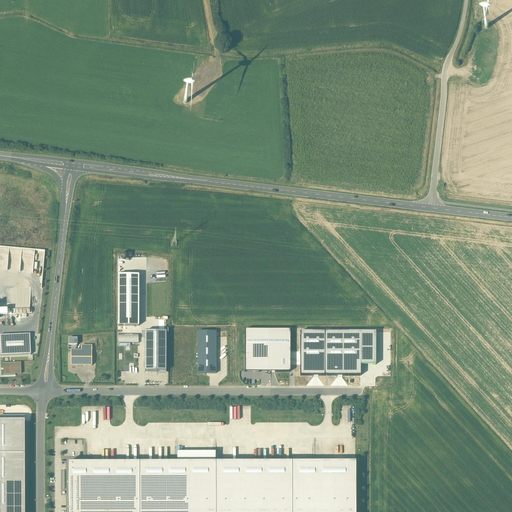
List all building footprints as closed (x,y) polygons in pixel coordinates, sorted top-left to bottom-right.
[(139,273),(118,272),(118,323),(138,324),(139,273)] [(26,310),(0,310),(0,318),(26,318),(26,310)] [(289,331),(246,331),(245,372),(289,372),(289,331)] [(216,332),(197,332),(197,374),(216,374),(216,332)] [(375,333),(300,332),(300,375),(361,376),(361,366),(375,366),(375,333)] [(166,333),(145,333),(145,371),(166,371),(166,333)] [(138,334),(118,334),(118,343),(138,343),(138,334)] [(29,335),(0,335),(0,355),(30,355),(29,335)] [(81,351),(77,351),(77,366),(91,366),(92,351),(81,351)] [(20,363),(2,364),(2,374),(4,374),(4,376),(14,376),(14,374),(21,374),(20,363)] [(24,511),(24,421),(0,421),(0,511),(24,511)] [(354,511),(354,460),(66,462),(65,511),(354,511)]
